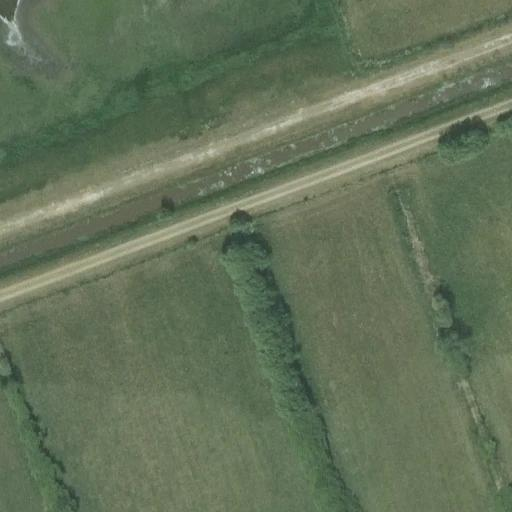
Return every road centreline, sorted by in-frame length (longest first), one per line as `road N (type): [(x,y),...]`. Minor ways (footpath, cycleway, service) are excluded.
road 1 (track): [(0,227),(511,32)]
road 2 (track): [(0,299),(511,111)]
